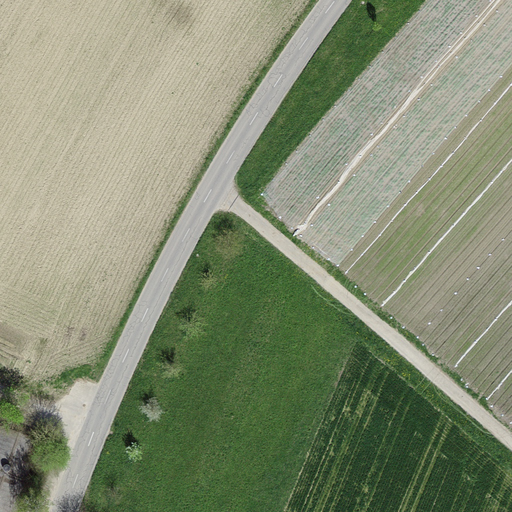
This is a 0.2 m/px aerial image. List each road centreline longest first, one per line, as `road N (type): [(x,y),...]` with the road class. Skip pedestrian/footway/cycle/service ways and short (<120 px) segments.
road 1 (tertiary): [(335,0),(251,122),(164,275),(68,511)]
road 2 (track): [(212,185),(511,442)]
